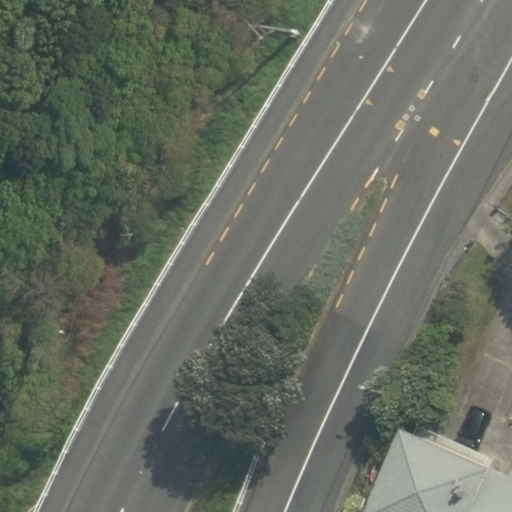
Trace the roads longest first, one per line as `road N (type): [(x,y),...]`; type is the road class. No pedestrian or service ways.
road 1 (tertiary): [(432,0),(151,511)]
road 2 (residential): [(511,59),(368,322),(293,511)]
